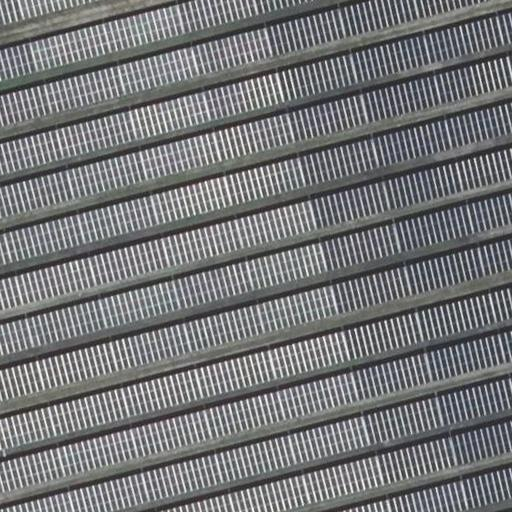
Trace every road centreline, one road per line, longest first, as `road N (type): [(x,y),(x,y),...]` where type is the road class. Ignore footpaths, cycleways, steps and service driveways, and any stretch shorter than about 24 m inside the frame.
road 1 (track): [(0,502),(511,369)]
road 2 (track): [(0,409),(511,277)]
road 3 (track): [(511,0),(0,132)]
road 4 (track): [(511,186),(0,318)]
road 5 (track): [(511,94),(0,225)]
road 6 (track): [(304,511),(511,458)]
road 7 (track): [(0,34),(133,0)]
